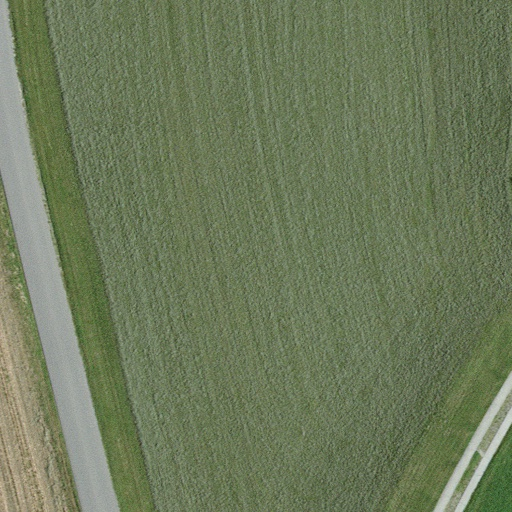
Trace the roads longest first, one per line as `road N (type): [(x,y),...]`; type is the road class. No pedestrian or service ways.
road 1 (unclassified): [(102,511),(0,165)]
road 2 (track): [(511,404),(452,511)]
